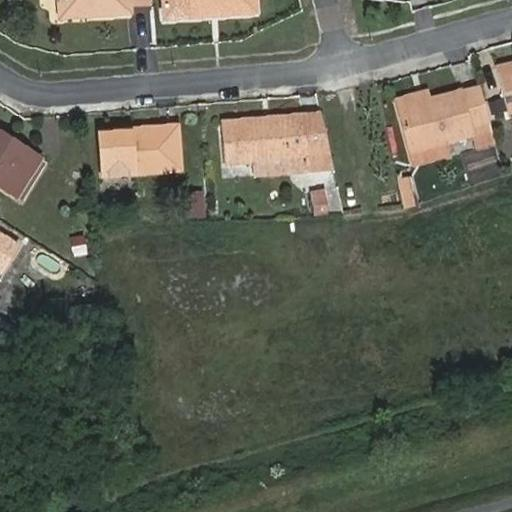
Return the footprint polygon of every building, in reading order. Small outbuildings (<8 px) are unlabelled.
[(56,0),(57,5),(88,5),(88,13),(123,11),(123,4),(140,3),(139,0),(56,0)] [(163,0),(165,17),(180,16),(179,8),(214,6),(214,13),(250,10),(249,0),(163,0)] [(88,5),(57,5),(57,15),(88,13),(88,5)] [(179,8),(180,16),(214,13),(214,6),(179,8)] [(511,57),(487,64),(489,73),(511,66),(511,57)] [(511,66),(489,73),(501,113),(511,109),(511,66)] [(460,122),(480,118),(472,87),(451,92),(451,88),(419,96),(391,103),(405,148),(445,137),(463,132),(460,122)] [(391,103),(419,96),(418,89),(389,96),(391,103)] [(311,123),(312,123),(311,116),(243,120),(244,127),(293,124),(311,123)] [(480,118),(460,122),(463,132),(469,154),(489,149),(480,118)] [(297,171),(324,169),(312,123),(311,123),(293,124),(244,127),(243,120),(211,122),(215,161),(245,159),(296,155),(297,171)] [(90,125),(91,133),(122,133),(122,127),(121,123),(90,125)] [(122,133),(91,133),(92,173),(172,168),(168,124),(122,127),(122,133)] [(0,136),(0,183),(6,187),(30,148),(3,130),(0,136)] [(449,152),(445,137),(405,148),(409,163),(449,152)] [(40,154),(30,148),(6,187),(16,193),(40,154)] [(246,175),(297,171),(296,155),(245,159),(246,175)] [(405,182),(390,186),(395,208),(410,203),(405,182)] [(191,218),(190,194),(174,195),(174,219),(191,218)] [(310,199),(311,214),(335,214),(331,198),(310,199)] [(72,236),(74,257),(89,256),(87,235),(72,236)] [(0,258),(10,243),(0,236),(0,258)]
